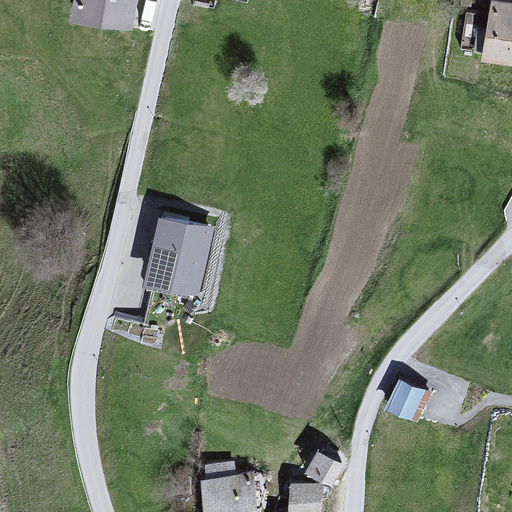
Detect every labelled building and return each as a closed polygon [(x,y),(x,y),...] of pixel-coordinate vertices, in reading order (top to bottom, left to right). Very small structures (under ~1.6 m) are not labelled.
[(78,0),(75,17),(134,28),(139,0),(78,0)] [(511,3),(496,2),(489,58),(511,61),(511,3)] [(164,217),(149,285),(201,297),(216,229),(164,217)] [(405,381),(392,409),(414,419),(427,391),(405,381)] [(345,464),(318,451),(308,471),(335,484),(345,464)] [(260,511),(257,473),(206,477),(209,511),(260,511)] [(326,511),(325,484),(293,485),(294,511),(326,511)]
